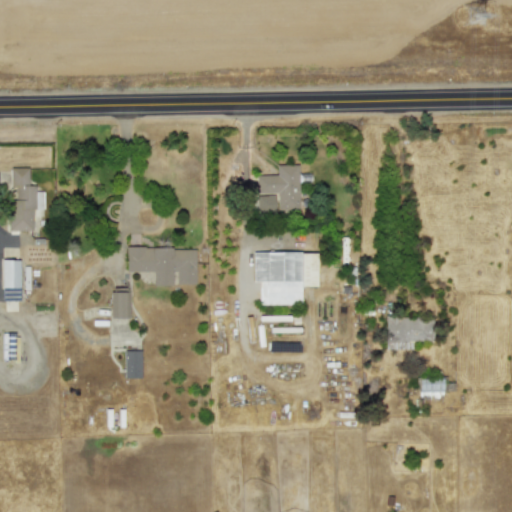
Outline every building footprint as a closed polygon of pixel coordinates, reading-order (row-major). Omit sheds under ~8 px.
[(276,193),(276,211),(299,210),(297,164),(275,165),(276,175),(255,175),(255,193),(276,193)] [(27,167),(9,168),(9,187),(14,187),(14,200),(7,200),(7,231),(30,231),(30,216),(41,216),(41,189),(27,189),(27,167)] [(255,195),(256,213),(274,213),(274,195),(255,195)] [(194,247),(125,247),(125,271),(152,271),(152,285),(173,285),(173,284),(194,284),(194,247)] [(251,253),(252,282),(258,282),(258,305),(300,304),(300,286),(315,286),(315,252),(251,253)] [(19,260),(1,260),(0,301),(18,301),(19,260)] [(383,317),(384,350),(411,349),(410,341),(432,341),(431,316),(383,317)] [(1,334),(2,358),(12,357),(11,334),(1,334)] [(139,378),(140,350),(123,350),(122,378),(139,378)] [(417,378),(418,397),(431,397),(431,392),(441,391),(441,378),(417,378)]
